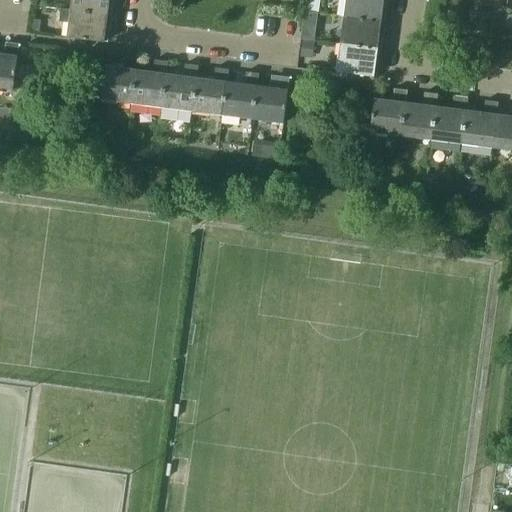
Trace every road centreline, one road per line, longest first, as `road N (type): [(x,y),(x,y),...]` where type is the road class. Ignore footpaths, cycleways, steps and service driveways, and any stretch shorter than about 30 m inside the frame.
road 1 (residential): [(295,54),(136,33),(141,0)]
road 2 (residential): [(511,81),(404,66),(413,0)]
